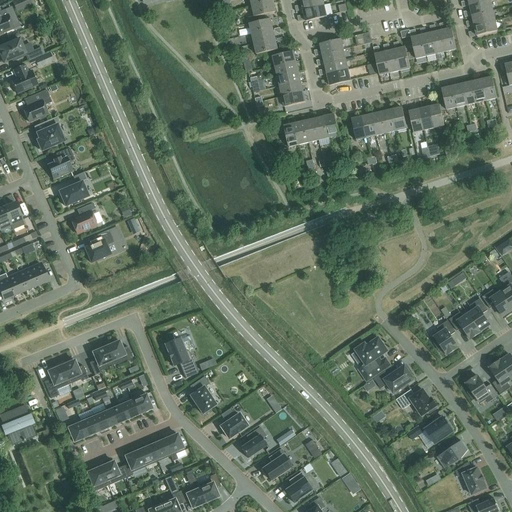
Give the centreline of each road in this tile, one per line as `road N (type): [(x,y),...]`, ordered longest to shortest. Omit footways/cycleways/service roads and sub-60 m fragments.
road 1 (secondary): [(68,0),(151,192),(189,259),(224,307),(344,431),(401,511)]
road 2 (residential): [(471,66),(323,105),(300,37)]
road 3 (residential): [(25,360),(127,320),(179,419)]
road 4 (residential): [(0,318),(73,282),(32,179)]
road 5 (residential): [(441,382),(510,491)]
road 6 (unclassified): [(397,196),(511,158)]
